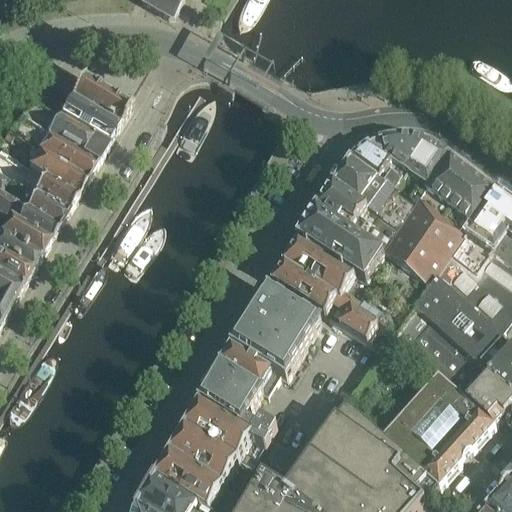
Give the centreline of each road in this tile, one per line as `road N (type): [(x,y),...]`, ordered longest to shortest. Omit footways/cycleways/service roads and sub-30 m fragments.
road 1 (residential): [(115,511),(330,150),(353,127)]
road 2 (residential): [(0,69),(92,44),(167,47),(310,118),(353,127)]
road 3 (residential): [(0,368),(148,114)]
road 4 (residential): [(353,127),(430,123),(511,179)]
